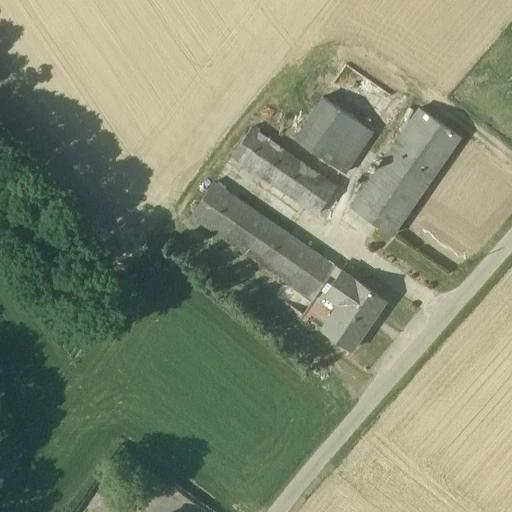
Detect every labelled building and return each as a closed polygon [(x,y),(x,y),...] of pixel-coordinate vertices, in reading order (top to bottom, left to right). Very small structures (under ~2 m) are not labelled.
[(373,132),(323,98),(295,139),(345,173),(373,132)] [(459,137),(419,108),(351,206),(392,235),(459,137)] [(336,186),(252,128),(232,157),(316,215),(336,186)] [(335,267),(213,183),(191,216),(312,300),(335,267)] [(322,330),(352,349),(386,300),(356,281),(322,330)]
